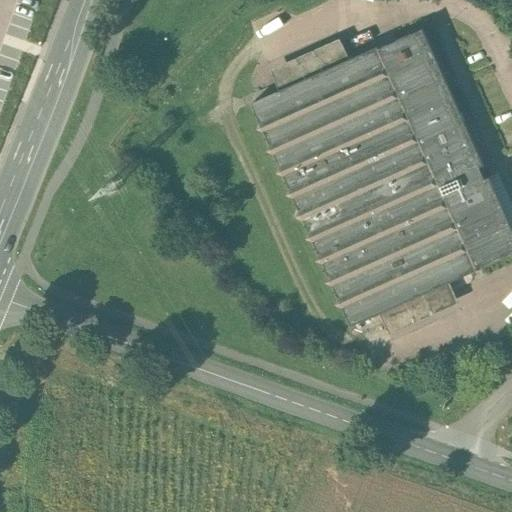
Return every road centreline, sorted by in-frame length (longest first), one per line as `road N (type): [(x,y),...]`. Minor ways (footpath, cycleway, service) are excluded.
road 1 (tertiary): [(0,287),(452,458)]
road 2 (tertiary): [(89,0),(0,234)]
road 3 (unknown): [(511,285),(473,314),(359,359)]
